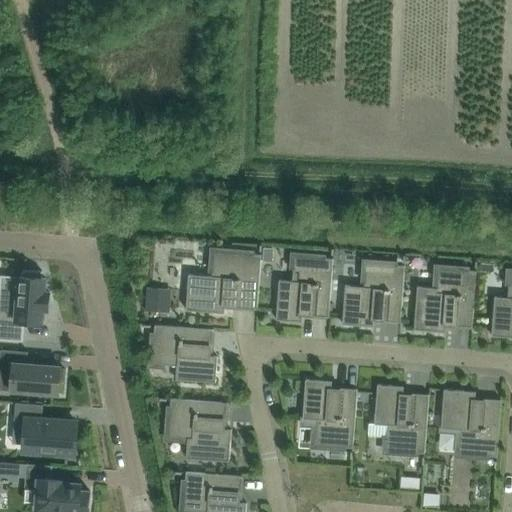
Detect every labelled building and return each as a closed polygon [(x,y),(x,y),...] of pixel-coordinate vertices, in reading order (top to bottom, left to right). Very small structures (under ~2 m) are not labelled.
[(174,264),(193,265),(194,243),(175,242),(174,264)] [(264,248),(263,262),(272,262),(273,248),(264,248)] [(257,309),(261,254),(213,250),(211,275),(188,274),(185,309),(224,312),(225,304),(233,305),(233,307),(257,309)] [(332,258),(294,255),(292,280),(278,279),(275,319),(302,321),(302,313),(310,314),(310,315),(328,317),(332,258)] [(400,322),(404,265),(365,262),(364,282),(345,280),(342,323),(373,326),(374,318),(382,318),(382,320),(400,322)] [(472,327),(476,270),(437,267),(436,287),(417,286),(414,329),(445,331),(446,323),(454,324),(454,326),(472,327)] [(47,309),(49,291),(44,291),(45,278),(41,278),(42,271),(23,269),(22,276),(19,276),(17,294),(0,292),(0,339),(22,340),(24,320),(41,322),(42,309),(47,309)] [(511,271),(509,271),(507,297),(494,296),(491,335),(511,336),(511,271)] [(247,312),(232,313),(233,330),(248,329),(247,312)] [(154,325),(151,363),(177,365),(176,379),(215,382),(217,355),(209,355),(210,347),(212,347),(213,329),(154,325)] [(26,363),(27,351),(0,349),(0,366),(12,367),(10,390),(58,393),(59,380),(63,381),(64,368),(60,368),(60,366),(26,363)] [(339,389),(331,388),(331,380),(305,378),(302,418),(316,419),(314,444),(352,447),(357,388),(339,387),(339,389)] [(411,394),(403,394),(403,386),(377,384),(374,423),(387,424),(385,450),(424,452),(429,394),(411,392),(411,394)] [(496,456),(501,399),(483,398),(483,400),(475,399),(475,391),(443,389),(440,427),(459,429),(458,453),(496,456)] [(231,429),(223,428),(224,420),(226,420),(227,402),(170,398),(167,437),(187,438),(185,457),(229,460),(231,429)] [(26,419),(23,450),(42,451),(43,449),(55,450),(54,452),(73,453),(76,422),(41,419),(42,404),(15,402),(14,419),(26,419)] [(417,466),(435,466),(435,456),(417,456),(417,466)] [(80,483),(69,483),(61,482),(61,479),(50,478),(51,466),(27,464),(26,477),(38,478),(36,510),(59,511),(87,511),(89,491),(80,490),(80,483)] [(242,476),(185,471),(182,510),(202,511),(201,511),(245,511),(246,502),(238,501),(239,493),(241,494),(242,476)] [(406,477),(405,488),(418,489),(419,478),(406,477)] [(425,494),(424,506),(439,507),(440,495),(425,494)]
